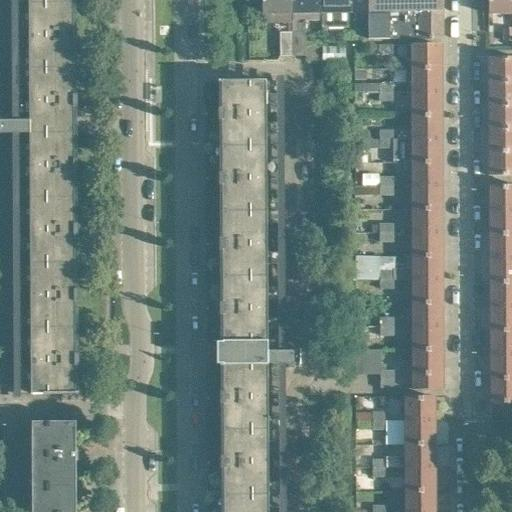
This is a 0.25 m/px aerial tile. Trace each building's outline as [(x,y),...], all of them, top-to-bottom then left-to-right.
[(291,13),(291,0),(261,0),(261,1),(259,1),(259,10),(261,10),(261,24),(291,23),(291,20),(291,13)] [(321,12),(320,0),(291,0),(291,13),(291,20),(305,20),(321,20),(321,12)] [(351,12),(351,0),(320,0),(321,12),(321,20),(321,29),(349,29),(349,12),(351,12)] [(441,39),(440,0),(367,0),(367,16),(368,40),(417,39),(441,39)] [(511,14),(511,0),(487,0),(488,15),(511,14)] [(75,31),(72,31),(71,5),(28,5),(28,70),(72,70),(72,44),(76,44),(75,31)] [(368,40),(367,16),(354,16),(355,40),(368,40)] [(291,23),(291,33),(291,57),(305,57),(305,20),(291,20),(291,23)] [(257,22),(248,23),(248,35),(257,35),(257,22)] [(511,28),(503,28),(503,41),(511,40),(511,28)] [(291,57),(291,33),(279,33),(279,57),(291,57)] [(393,45),(378,46),(378,55),(393,55),(393,45)] [(411,46),(411,69),(441,69),(441,46),(411,46)] [(489,82),(511,82),(511,58),(489,58),(489,82)] [(441,93),(441,69),(411,69),(411,93),(441,93)] [(72,96),(72,70),(28,70),(29,108),(28,108),(28,122),(54,122),(54,134),(72,134),(72,109),(76,109),(76,96),(72,96)] [(350,79),(351,88),(377,88),(376,79),(350,79)] [(265,148),(265,96),(264,82),(220,82),(217,82),(217,84),(221,84),(221,110),(217,110),(217,122),(221,122),(221,148),(265,148)] [(511,106),(511,82),(489,82),(489,106),(511,106)] [(379,84),(379,93),(393,93),(393,84),(379,84)] [(393,102),(393,93),(379,93),(371,93),(371,102),(393,102)] [(441,117),(441,93),(411,93),(411,117),(441,117)] [(511,128),(511,106),(489,106),(489,128),(511,128)] [(441,140),(441,117),(411,117),(411,140),(441,140)] [(77,173),(76,161),(72,161),(72,134),(54,134),(54,122),(28,122),(0,122),(0,135),(28,135),(29,200),(73,199),(72,173),(77,173)] [(511,152),(511,128),(489,128),(489,153),(511,152)] [(393,131),(379,131),(379,140),(393,140),(393,131)] [(393,149),(393,140),(379,140),(379,149),(393,149)] [(441,164),(441,140),(411,140),(393,140),(393,149),(411,149),(411,164),(441,164)] [(265,213),(265,148),(221,148),(221,174),(217,174),(217,187),(221,187),(222,213),(265,213)] [(511,176),(511,152),(489,153),(489,176),(511,176)] [(441,187),(441,164),(411,164),(411,187),(441,187)] [(380,178),(380,187),(393,187),(393,178),(380,178)] [(393,196),(393,187),(380,187),(355,187),(355,196),(393,196)] [(442,211),(441,187),(411,187),(411,211),(442,211)] [(489,187),(489,211),(511,210),(511,187),(489,187)] [(77,225),(76,225),(73,225),(73,199),(29,200),(29,264),(73,264),(73,238),(77,238),(77,225)] [(511,234),(511,210),(489,211),(489,235),(511,234)] [(442,234),(442,211),(411,211),(411,234),(442,234)] [(266,278),(265,213),(222,213),(222,239),(218,239),(218,252),(222,252),(222,278),(266,278)] [(393,225),(355,225),(354,225),(354,234),(379,234),(393,234),(393,225)] [(393,243),(393,234),(379,234),(379,243),(393,243)] [(442,258),(442,234),(411,234),(411,258),(442,258)] [(511,234),(489,235),(489,259),(511,258),(511,234)] [(442,281),(442,258),(411,258),(411,271),(393,271),(393,272),(379,272),(380,281),(393,281),(411,281),(442,281)] [(511,283),(511,258),(489,259),(489,283),(511,283)] [(77,290),(76,290),(73,290),(73,264),(29,264),(30,330),(73,329),(73,303),(77,303),(77,290)] [(219,304),(218,304),(218,316),(219,316),(222,316),(222,342),(266,342),(266,278),(222,278),(222,304),(219,304)] [(394,290),(393,281),(380,281),(380,290),(394,290)] [(442,305),(442,281),(411,281),(411,305),(442,305)] [(511,307),(511,283),(489,283),(489,308),(511,307)] [(442,328),(442,305),(411,305),(411,328),(442,328)] [(511,307),(489,308),(489,332),(511,331),(511,307)] [(380,319),(380,328),(394,328),(394,319),(380,319)] [(394,336),(394,328),(380,328),(380,337),(394,336)] [(442,351),(442,328),(411,328),(411,351),(442,351)] [(78,355),(77,355),(74,355),(73,329),(30,330),(30,395),(74,395),(78,395),(78,393),(74,393),(74,368),(78,368),(78,355)] [(511,331),(489,332),(490,355),(511,355),(511,331)] [(219,344),(215,344),(215,358),(215,366),(219,366),(219,367),(223,367),(223,393),(219,393),(219,405),(223,405),(223,431),(267,431),(267,417),(266,365),(277,365),(284,365),(298,365),(298,366),(299,366),(299,359),(299,351),(298,351),(298,352),(284,352),(277,353),(266,353),(266,342),(222,342),(219,342),(219,344)] [(368,375),(368,351),(356,351),(356,375),(368,375)] [(380,371),(380,351),(368,351),(368,375),(380,375),(380,371)] [(411,351),(412,389),(412,390),(442,390),(442,351),(411,351)] [(511,379),(511,355),(490,355),(490,379),(511,379)] [(394,371),(380,371),(380,375),(380,389),(394,389),(394,371)] [(511,417),(511,379),(490,379),(490,417),(511,417)] [(434,417),(434,398),(404,398),(404,417),(404,422),(434,422),(434,417)] [(353,407),(354,424),(365,424),(364,407),(353,407)] [(386,423),(386,414),(372,414),(372,423),(386,423)] [(434,445),(434,422),(404,422),(404,445),(434,445)] [(77,462),(76,450),(74,450),(74,424),(75,424),(75,423),(30,423),(31,488),(75,488),(74,462),(77,462)] [(386,431),(386,423),(372,423),(372,431),(386,431)] [(267,496),(267,431),(223,431),(223,457),(219,457),(219,470),(223,470),(223,496),(267,496)] [(435,468),(434,445),(404,445),(404,458),(386,458),(386,460),(386,468),(404,468),(435,468)] [(372,460),(372,468),(386,468),(386,460),(372,460)] [(386,477),(386,468),(372,468),(356,469),(357,477),(373,477),(386,477)] [(435,492),(435,468),(404,468),(404,492),(435,492)] [(74,511),(75,488),(31,488),(30,511),(74,511)] [(434,511),(435,492),(404,492),(403,511),(434,511)] [(267,511),(267,496),(223,496),(223,511),(267,511)]
